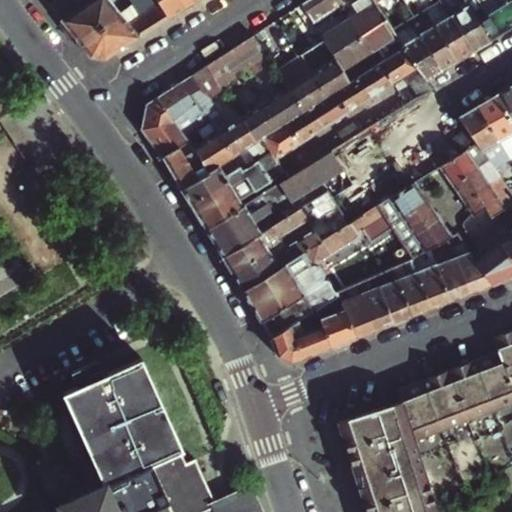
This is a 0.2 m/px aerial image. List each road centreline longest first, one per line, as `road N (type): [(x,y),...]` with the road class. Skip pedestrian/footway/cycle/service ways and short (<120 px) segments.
road 1 (residential): [(83,111),(148,198),(221,321),(255,406)]
road 2 (residential): [(511,305),(255,406)]
road 3 (residential): [(83,111),(254,0)]
road 4 (residential): [(1,0),(83,111)]
